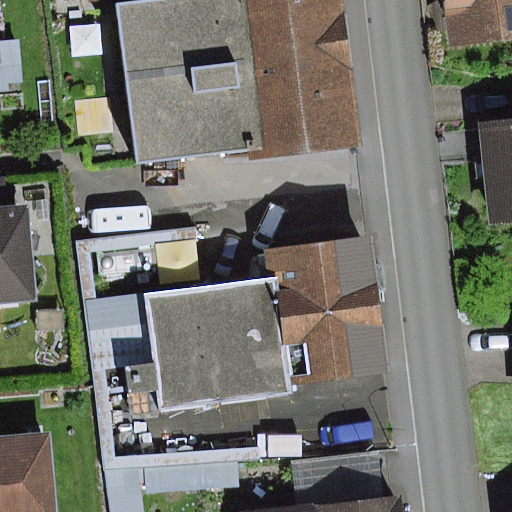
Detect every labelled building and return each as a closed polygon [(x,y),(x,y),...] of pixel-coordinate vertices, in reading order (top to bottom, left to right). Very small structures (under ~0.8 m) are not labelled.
[(334,0),(152,0),(106,6),(127,166),(248,150),(249,161),(354,147),(334,0)] [(511,0),(438,0),(444,46),(511,38),(511,0)] [(511,121),(475,124),(484,226),(511,223),(511,121)] [(26,212),(0,213),(0,310),(32,308),(26,212)] [(196,241),(194,229),(75,243),(104,469),(257,462),(257,451),(113,458),(104,370),(149,365),(140,296),(95,300),(89,253),(196,241)] [(262,279),(140,296),(149,365),(155,412),(283,396),(285,385),(382,373),(364,240),(259,254),(262,279)] [(0,511),(49,511),(42,434),(0,437),(0,511)] [(291,462),(296,510),(381,500),(377,453),(291,462)] [(140,511),(134,469),(100,474),(105,511),(140,511)] [(296,510),(276,511),(396,511),(395,499),(381,500),(296,510)]
